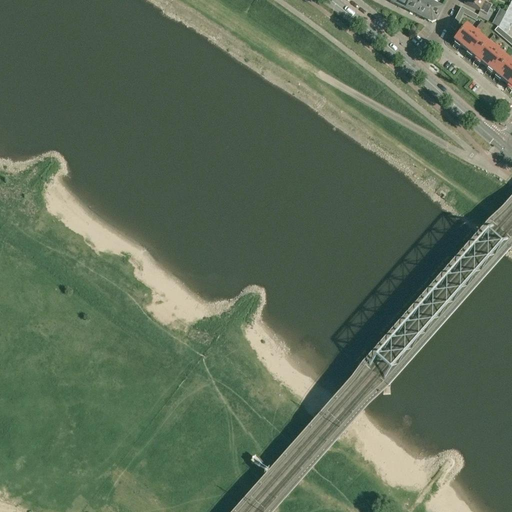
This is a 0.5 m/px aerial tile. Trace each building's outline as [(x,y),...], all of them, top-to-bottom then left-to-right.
[(398,0),(396,6),(405,10),(410,0),(398,0)] [(410,0),(405,10),(415,15),(422,0),(410,0)] [(428,2),(423,0),(422,0),(415,15),(424,20),(434,0),(428,0),(429,0),(428,2)] [(435,23),(442,9),(436,6),(437,5),(439,0),(434,0),(424,20),(432,24),(435,23)] [(483,13),(485,8),(488,9),(490,5),(488,3),(480,0),(466,0),(465,4),(483,13)] [(475,21),(478,17),(461,8),(451,29),(455,31),(463,15),(475,21)] [(511,19),(504,15),(502,20),(511,25),(511,19)] [(511,25),(502,20),(499,25),(509,31),(511,25)] [(499,29),(507,36),(509,31),(499,25),(498,28),(499,29)] [(453,43),(465,52),(474,59),(486,44),(478,38),(479,36),(476,33),(474,35),(465,28),(453,43)] [(494,32),(511,47),(511,40),(507,36),(499,29),(498,28),(494,32)] [(474,59),(485,69),(494,76),(506,61),(498,54),(499,52),(496,50),(495,52),(486,44),(474,59)] [(511,90),(511,65),(506,61),(494,76),(511,90)] [(481,227),(507,249),(511,248),(511,238),(489,219),(482,220),(481,227)] [(356,372),(379,393),(387,392),(387,384),(364,363),(356,364),(356,372)] [(325,418),(320,419),(320,424),(332,435),(337,434),(337,429),(325,418)] [(275,476),(270,476),(271,482),(282,492),(287,492),(287,487),(275,476)]
